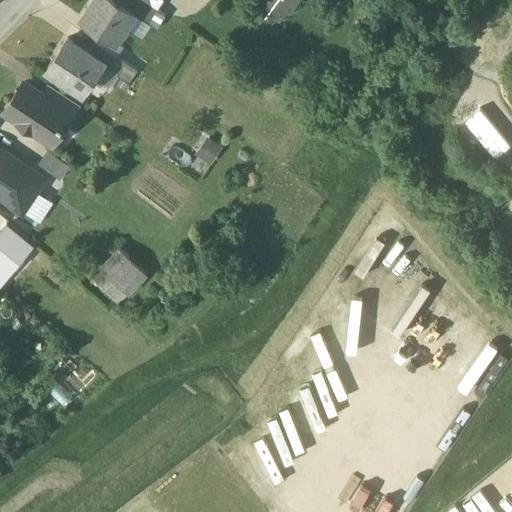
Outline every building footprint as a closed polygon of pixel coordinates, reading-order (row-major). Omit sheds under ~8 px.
[(115,0),(93,0),(81,19),(116,42),(134,15),(135,13),(115,0)] [(115,0),(135,13),(134,15),(147,23),(156,10),(140,0),(115,0)] [(264,0),(259,8),(275,21),(284,7),(293,13),(302,0),(264,0)] [(89,54),(67,39),(47,69),(82,92),(101,63),(102,62),(89,54)] [(121,59),(97,43),(89,54),(102,62),(101,63),(113,71),(121,59)] [(43,95),(25,83),(16,97),(15,96),(5,110),(52,141),(70,115),(71,116),(72,115),(43,95)] [(79,104),(50,84),(43,95),(72,115),(79,104)] [(208,135),(196,151),(211,161),(222,144),(208,135)] [(0,197),(22,212),(37,191),(43,182),(31,173),(0,150),(0,197)] [(72,169),(45,151),(31,173),(43,182),(37,191),(50,200),(72,169)] [(7,222),(0,231),(0,284),(34,245),(7,222)] [(145,276),(121,251),(103,269),(126,294),(145,276)]
